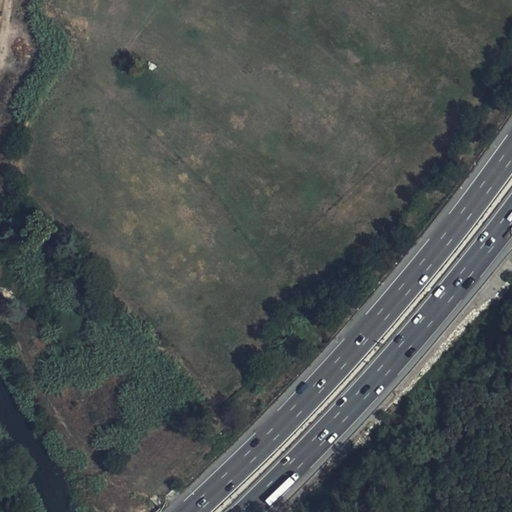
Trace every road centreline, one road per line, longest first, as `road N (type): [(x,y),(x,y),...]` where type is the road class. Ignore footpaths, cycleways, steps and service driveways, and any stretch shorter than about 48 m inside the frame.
road 1 (motorway): [(511,150),(341,360),(190,511)]
road 2 (motorway): [(247,511),(407,343),(511,214)]
road 3 (track): [(0,305),(76,447)]
